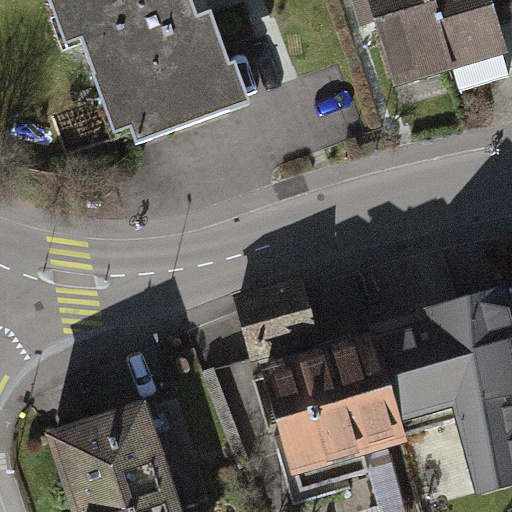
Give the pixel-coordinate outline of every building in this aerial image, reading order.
[(226,114),(179,0),(37,0),(104,164),(226,114)] [(427,72),(408,0),(350,0),(373,86),(427,72)] [(467,0),(408,0),(427,72),(482,58),(467,0)] [(511,294),(511,291),(363,335),(394,444),(459,424),(479,494),(511,484),(511,294)] [(287,476),(394,444),(363,335),(254,368),(287,476)] [(176,511),(140,401),(40,434),(66,511),(176,511)]
